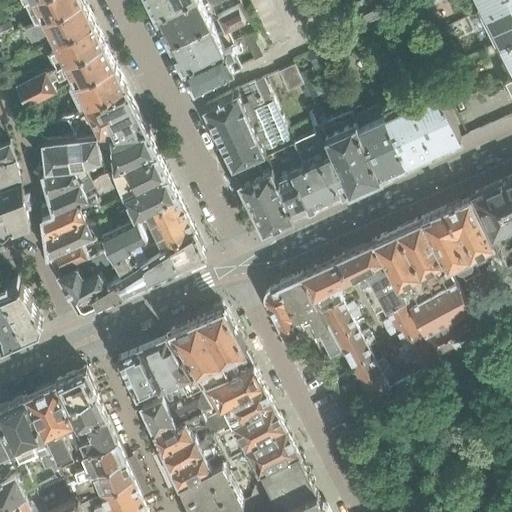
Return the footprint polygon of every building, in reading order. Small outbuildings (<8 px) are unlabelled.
[(26,0),(36,18),(72,0),(26,0)] [(45,43),(46,42),(95,18),(85,0),(72,0),(36,18),(26,23),(33,37),(47,29),(46,28),(50,27),(53,33),(43,38),(45,43)] [(177,0),(152,0),(158,10),(177,0)] [(218,14),(212,1),(214,0),(177,0),(158,10),(171,37),(218,14)] [(393,0),(383,5),(388,13),(397,8),(393,0)] [(426,16),(418,0),(415,0),(408,3),(416,21),(426,16)] [(511,33),(511,0),(498,0),(485,7),(480,9),(495,41),(511,33)] [(236,40),(230,26),(246,19),(239,4),(218,14),(171,37),(185,64),(184,65),(185,66),(236,40)] [(383,5),(374,9),(379,18),(388,13),(383,5)] [(374,9),(365,14),(369,22),(375,19),(379,18),(374,9)] [(411,24),(405,11),(390,17),(396,31),(411,24)] [(365,14),(356,19),(360,27),(369,22),(365,14)] [(54,65),(105,39),(95,18),(46,42),(47,45),(56,41),(58,44),(50,48),(57,62),(53,64),(54,65)] [(0,36),(14,29),(9,19),(0,23),(0,36)] [(356,19),(347,23),(351,32),(360,27),(356,19)] [(347,23),(337,28),(342,36),(351,32),(347,23)] [(185,66),(195,86),(196,86),(199,85),(255,58),(263,53),(252,30),(243,35),(244,37),(236,40),(185,66)] [(511,73),(511,33),(495,41),(511,74),(511,73)] [(116,60),(105,39),(54,65),(46,68),(52,81),(59,77),(71,71),(76,80),(116,60)] [(324,90),(309,57),(297,62),(305,80),(312,95),(324,90)] [(81,106),(127,83),(116,60),(76,80),(69,83),(81,106)] [(305,80),(297,62),(296,63),(280,69),(288,88),(305,80)] [(57,90),(52,81),(46,68),(22,80),(18,83),(28,105),(57,90)] [(323,199),(295,137),(291,128),(277,97),(266,103),(256,80),(240,87),(267,150),(295,212),(323,199)] [(125,125),(147,123),(127,83),(81,106),(67,113),(77,131),(125,125)] [(267,150),(240,87),(239,86),(207,102),(204,103),(205,104),(204,104),(234,162),(234,163),(265,148),(267,150)] [(462,136),(440,86),(413,98),(436,148),(444,145),(444,144),(462,136)] [(436,148),(413,98),(410,92),(401,91),(391,96),(387,97),(383,104),(409,161),(417,157),(417,156),(434,149),(436,148)] [(409,161),(383,104),(381,101),(355,113),(354,113),(381,173),(409,161)] [(381,173),(354,113),(355,113),(353,107),(332,116),(322,120),(352,187),(381,173)] [(352,187),(322,120),(319,115),(291,128),(295,137),(323,199),(352,187)] [(158,145),(148,124),(147,123),(125,125),(126,142),(122,144),(130,159),(158,145)] [(130,159),(122,144),(126,142),(125,125),(77,131),(44,135),(45,137),(48,165),(86,161),(90,160),(105,156),(103,150),(116,148),(118,164),(118,165),(130,159)] [(0,162),(17,155),(11,139),(0,143),(0,162)] [(168,168),(162,155),(158,145),(130,159),(118,165),(128,187),(168,168)] [(295,212),(267,150),(265,148),(234,163),(241,177),(265,225),(295,212)] [(0,180),(21,172),(17,155),(0,162),(0,180)] [(50,190),(90,172),(87,164),(49,169),(44,169),(50,190)] [(186,206),(180,192),(168,168),(128,187),(139,211),(117,221),(112,223),(102,228),(110,246),(114,255),(134,246),(136,245),(132,240),(141,236),(149,232),(141,216),(147,213),(154,227),(173,218),(170,214),(186,206)] [(0,233),(31,221),(21,172),(0,180),(0,233)] [(43,214),(97,191),(96,190),(90,193),(86,186),(95,183),(90,172),(50,190),(53,201),(42,205),(43,214)] [(511,225),(511,191),(506,177),(471,193),(492,235),(511,225)] [(89,214),(85,206),(96,202),(97,205),(101,204),(103,204),(97,191),(43,214),(46,232),(89,214)] [(492,235),(471,193),(448,204),(474,258),(478,259),(499,248),(492,235)] [(474,258),(448,204),(424,215),(449,265),(457,260),(472,288),(487,279),(474,258)] [(173,241),(196,227),(186,206),(170,214),(173,218),(154,227),(162,244),(142,257),(136,245),(134,246),(141,260),(146,257),(173,241)] [(83,237),(102,228),(112,223),(106,210),(105,211),(104,210),(100,212),(102,216),(92,221),(89,214),(46,232),(49,252),(83,237)] [(474,309),(449,265),(424,215),(378,236),(391,261),(408,293),(417,309),(425,324),(430,332),(441,326),(456,319),(474,309)] [(207,251),(196,227),(173,241),(183,262),(207,251)] [(349,275),(353,272),(356,278),(359,282),(361,286),(360,286),(361,286),(361,287),(372,282),(385,305),(408,293),(391,261),(378,236),(338,254),(303,270),(318,298),(330,320),(357,305),(356,303),(354,300),(351,302),(347,304),(338,288),(342,286),(341,283),(339,283),(338,280),(349,275)] [(111,259),(105,246),(91,253),(83,237),(49,252),(64,277),(89,265),(91,268),(100,264),(111,259)] [(183,262),(173,241),(146,257),(154,275),(183,262)] [(154,275),(146,257),(141,260),(134,246),(114,255),(122,268),(116,273),(125,288),(154,275)] [(95,290),(109,281),(108,278),(100,264),(91,268),(89,265),(64,277),(77,298),(80,304),(87,306),(100,300),(95,290)] [(338,334),(330,320),(318,298),(303,270),(284,279),(306,323),(308,323),(324,356),(343,345),(338,334)] [(125,288),(116,273),(108,278),(109,281),(95,290),(100,300),(125,288)] [(40,311),(34,301),(22,279),(1,288),(24,333),(42,325),(44,318),(40,312),(40,311)] [(284,279),(270,285),(267,289),(266,295),(267,296),(268,298),(271,304),(271,305),(280,323),(281,323),(285,333),(287,332),(286,332),(306,323),(284,279)] [(24,333),(1,288),(0,288),(0,336),(3,343),(24,333)] [(391,323),(417,309),(408,293),(385,305),(391,317),(387,319),(384,321),(386,324),(385,324),(386,326),(391,323)] [(357,323),(353,316),(357,314),(361,313),(359,309),(357,305),(330,320),(338,334),(357,323)] [(249,351),(227,308),(220,306),(197,316),(219,353),(224,362),(249,351)] [(509,323),(511,320),(511,306),(503,312),(509,323)] [(425,324),(417,309),(391,323),(386,326),(388,330),(389,330),(391,333),(394,331),(398,329),(402,337),(425,324)] [(483,328),(482,323),(474,309),(456,319),(466,338),(483,328)] [(300,450),(255,363),(249,351),(224,362),(219,353),(197,316),(172,328),(188,353),(207,381),(206,381),(220,406),(208,412),(210,417),(208,417),(211,423),(219,439),(227,455),(228,456),(230,454),(245,446),(259,472),(262,471),(283,462),(301,453),(300,451),(300,450)] [(466,338),(456,319),(441,326),(451,345),(466,338)] [(347,347),(372,333),(371,332),(369,328),(366,330),(362,332),(357,323),(338,334),(343,345),(345,344),(347,347)] [(433,338),(430,332),(425,324),(402,337),(406,346),(402,348),(402,347),(399,349),(401,352),(401,353),(402,354),(433,338)] [(451,345),(441,326),(430,332),(433,338),(440,351),(451,345)] [(203,385),(193,370),(182,353),(167,330),(139,342),(145,353),(161,388),(177,419),(178,421),(205,409),(203,406),(213,404),(203,385)] [(374,354),(369,344),(373,342),(373,343),(376,341),(374,338),(375,337),(372,333),(347,347),(354,363),(374,354)] [(440,351),(433,338),(402,354),(404,358),(406,362),(409,360),(413,358),(416,364),(440,351)] [(161,388),(145,353),(139,342),(120,350),(144,402),(159,395),(157,390),(161,388)] [(360,378),(388,363),(387,360),(386,360),(384,357),(381,359),(378,361),(374,354),(354,363),(353,364),(355,368),(360,378)] [(391,386),(384,374),(388,371),(388,372),(391,370),(389,366),(390,366),(388,363),(360,378),(371,397),(391,386)] [(108,412),(87,364),(60,377),(75,418),(77,423),(76,424),(77,426),(108,412)] [(58,426),(75,418),(60,377),(57,378),(57,379),(29,391),(53,450),(55,453),(58,459),(59,461),(74,454),(63,430),(61,429),(59,429),(58,426)] [(177,419),(161,388),(157,390),(159,395),(144,402),(156,428),(177,419)] [(53,450),(29,391),(0,404),(0,413),(23,460),(39,453),(40,456),(53,450)] [(165,448),(211,423),(208,417),(205,409),(178,421),(177,419),(156,428),(165,448)] [(118,435),(108,412),(77,426),(80,433),(79,434),(81,437),(80,438),(85,449),(118,435)] [(23,460),(0,413),(0,465),(5,475),(17,469),(27,491),(36,487),(23,460)] [(227,455),(219,439),(211,423),(165,448),(180,480),(224,458),(227,455)] [(69,481),(127,455),(118,435),(85,449),(74,454),(59,461),(59,462),(65,473),(69,481)] [(329,511),(327,507),(301,453),(283,462),(262,471),(272,490),(282,511),(329,511)] [(69,481),(76,495),(85,511),(101,511),(143,493),(135,474),(127,455),(69,481)] [(245,498),(224,458),(180,480),(194,511),(217,511),(228,507),(245,498)] [(5,475),(0,465),(0,504),(27,491),(17,469),(5,475)] [(0,511),(41,511),(76,495),(69,481),(65,473),(36,487),(27,491),(0,504),(0,511)] [(133,511),(148,505),(143,493),(101,511),(133,511)] [(85,511),(76,495),(41,511),(85,511)]
